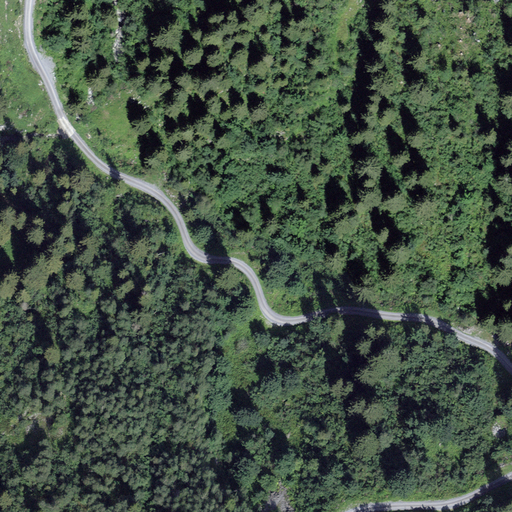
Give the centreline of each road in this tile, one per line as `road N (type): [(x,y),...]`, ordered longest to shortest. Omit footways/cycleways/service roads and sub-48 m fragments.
road 1 (track): [(29,0),(33,54),(72,137),(97,164),(166,200),(199,256),(250,272),(269,314),(293,320),(349,309),(432,320),(492,349),(511,369)]
road 2 (track): [(511,475),(457,502),(354,511)]
